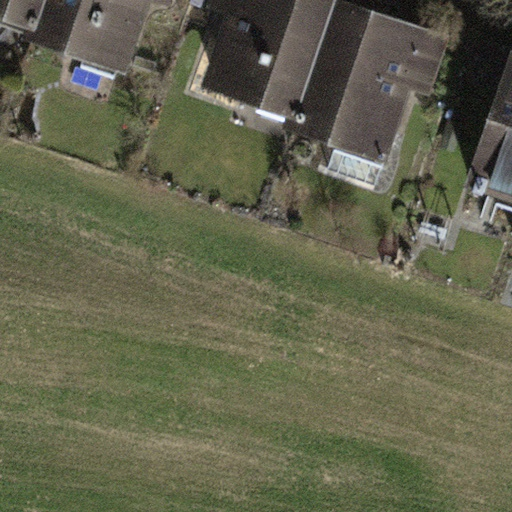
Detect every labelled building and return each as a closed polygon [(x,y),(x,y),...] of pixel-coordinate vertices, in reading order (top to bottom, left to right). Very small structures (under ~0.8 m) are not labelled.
[(0,0),(0,3),(39,18),(45,0),(0,0)] [(45,0),(39,18),(34,32),(131,67),(154,0),(45,0)] [(231,0),(207,80),(302,109),(335,0),(231,0)] [(298,123),(388,150),(427,23),(352,0),(335,0),(302,109),(298,123)] [(511,55),(473,184),(511,196),(511,55)]
